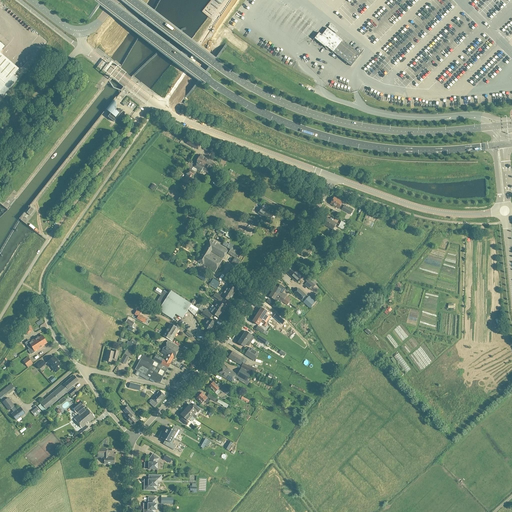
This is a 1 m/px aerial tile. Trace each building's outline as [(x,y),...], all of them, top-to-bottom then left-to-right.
[(360,54),(327,28),(322,35),(319,33),(314,38),(317,40),(325,47),(326,48),(325,49),(328,50),(329,49),(351,66),(360,54)] [(114,122),(123,110),(116,111),(116,107),(116,106),(116,102),(113,100),(106,109),(110,113),(108,117),(114,122)] [(188,139),(185,143),(195,149),(198,145),(188,139)] [(203,167),(207,160),(200,155),(196,162),(196,163),(203,167)] [(203,167),(210,171),(214,164),(207,160),(203,167)] [(192,169),(195,164),(191,162),(191,164),(188,162),(188,163),(186,161),(184,165),(192,169)] [(199,174),(203,167),(196,163),(195,164),(192,169),(199,174)] [(188,184),(195,172),(189,168),(186,174),(187,175),(183,181),(184,182),(188,184)] [(180,200),(185,194),(182,191),(177,197),(180,200)] [(339,209),(343,202),(334,197),(330,204),(339,209)] [(269,221),(276,211),(264,203),(258,213),(269,221)] [(350,214),(353,209),(350,208),(344,205),(341,209),(350,214)] [(257,220),(251,216),(249,219),(247,222),(253,226),(255,223),(257,220)] [(288,230),(294,222),(287,217),(282,226),(288,230)] [(333,229),(336,223),(327,218),(323,224),(333,229)] [(316,250),(323,241),(320,239),(312,247),(316,250)] [(228,250),(210,240),(203,253),(208,256),(210,253),(211,251),(223,258),(228,250)] [(238,253),(240,249),(229,243),(230,242),(225,240),(222,245),(230,250),(228,254),(234,257),(231,263),(237,266),(240,260),(237,258),(239,253),(238,253)] [(313,246),(306,240),(297,251),(303,257),(313,246)] [(215,272),(222,260),(210,253),(208,256),(203,253),(198,261),(215,272)] [(297,282),(303,276),(291,265),(285,271),(297,282)] [(204,282),(208,276),(200,271),(198,274),(195,273),(194,275),(204,282)] [(309,276),(305,280),(307,282),(311,286),(313,287),(316,283),(309,276)] [(216,289),(220,283),(213,279),(209,285),(216,289)] [(233,296),(236,290),(231,286),(232,284),(225,279),(223,282),(229,285),(225,291),(233,296)] [(276,287),(272,291),(277,295),(288,302),(291,299),(286,296),(287,295),(280,291),(281,290),(276,287)] [(293,293),(301,300),(306,295),(298,288),(293,293)] [(191,304),(171,291),(169,294),(164,290),(156,302),(159,303),(155,308),(159,310),(159,311),(172,319),(175,314),(182,319),(188,310),(191,304)] [(229,301),(233,296),(225,291),(223,294),(222,293),(220,295),(216,293),(214,295),(222,300),(223,298),(229,301)] [(277,295),(272,291),(269,296),(274,300),(276,297),(279,299),(287,305),(288,302),(277,295)] [(222,312),(226,306),(220,303),(222,300),(214,295),(212,298),(218,302),(215,307),(222,312)] [(269,299),(266,302),(273,307),(275,304),(269,299)] [(191,304),(188,310),(194,315),(198,309),(191,304)] [(218,318),(222,312),(215,307),(212,305),(208,311),(201,307),(199,310),(203,313),(204,312),(211,317),(213,314),(218,318)] [(259,311),(256,316),(262,320),(266,323),(270,316),(266,314),(267,312),(261,308),(259,311)] [(144,318),(136,314),(137,311),(134,310),(132,314),(135,316),(134,318),(142,322),(144,318)] [(212,327),(215,322),(210,319),(211,317),(204,312),(203,313),(202,315),(208,319),(205,323),(206,324),(204,327),(210,331),(210,330),(211,331),(213,328),(212,327)] [(277,325),(281,318),(275,315),(271,321),(277,325)] [(256,316),(252,321),(258,325),(260,323),(263,324),(263,325),(265,327),(267,324),(266,323),(262,320),(256,316)] [(134,323),(128,319),(125,323),(132,327),(134,323)] [(179,328),(169,323),(166,330),(175,335),(179,328)] [(172,341),(175,335),(166,330),(163,336),(172,341)] [(250,344),(253,340),(254,337),(252,335),(246,331),(241,338),(250,344)] [(43,345),(47,343),(42,335),(38,337),(38,336),(30,341),(27,342),(28,345),(30,344),(32,347),(28,350),(31,354),(35,352),(44,346),(43,345)] [(267,341),(259,335),(256,339),(264,345),(267,341)] [(250,344),(241,338),(238,343),(244,347),(246,344),(249,346),(250,344)] [(128,341),(126,345),(136,350),(139,344),(131,340),(129,342),(128,341)] [(174,358),(180,348),(168,341),(162,350),(161,352),(166,355),(167,353),(169,354),(168,355),(174,358)] [(8,354),(12,357),(17,348),(14,345),(8,354)] [(254,360),(259,354),(250,348),(245,354),(254,360)] [(112,363),(114,357),(117,358),(119,351),(114,350),(114,352),(107,351),(105,361),(112,363)] [(240,365),(244,358),(232,351),(229,358),(240,365)] [(135,370),(159,383),(174,358),(168,355),(165,360),(157,355),(154,360),(143,354),(135,370)] [(125,364),(129,357),(124,355),(121,362),(125,364)] [(60,364),(54,356),(48,362),(54,369),(53,370),(55,372),(59,369),(57,367),(60,364)] [(33,363),(28,357),(22,361),(28,368),(33,363)] [(39,369),(45,364),(42,360),(36,365),(39,369)] [(257,369),(243,363),(241,368),(247,371),(247,370),(255,373),(257,369)] [(232,382),(236,374),(223,367),(219,374),(232,382)] [(246,381),(250,374),(241,368),(237,376),(246,381)] [(52,404),(66,392),(67,393),(73,388),(72,386),(76,382),(78,380),(74,376),(72,378),(72,377),(64,384),(41,403),(48,410),(53,405),(52,404)] [(212,383),(211,384),(212,384),(209,387),(217,395),(222,390),(227,394),(229,392),(222,385),(221,386),(218,383),(216,385),(214,382),(213,383),(213,382),(212,382),(213,383),(212,384),(212,383)] [(9,394),(15,388),(11,383),(0,392),(4,397),(9,393),(9,394)] [(72,396),(77,391),(75,388),(69,393),(72,396)] [(146,415),(165,396),(160,391),(152,399),(151,400),(152,400),(142,410),(146,415)] [(208,398),(211,399),(217,403),(217,402),(219,399),(209,393),(206,397),(202,393),(200,396),(199,395),(197,397),(197,398),(202,404),(202,403),(204,400),(207,403),(210,401),(207,399),(208,398)] [(25,414),(20,407),(16,410),(14,406),(8,398),(2,402),(8,410),(11,409),(13,412),(11,414),(16,421),(25,414)] [(86,410),(84,408),(86,407),(81,401),(73,408),(77,414),(78,413),(80,415),(75,419),(82,428),(95,417),(88,409),(86,410)] [(192,416),(195,418),(197,416),(194,414),(196,412),(197,413),(200,410),(194,405),(192,408),(189,405),(185,410),(192,416)] [(137,421),(132,416),(135,414),(128,406),(123,411),(128,416),(126,418),(132,425),(137,421)] [(37,407),(31,412),(35,416),(41,412),(37,407)] [(192,416),(185,410),(180,415),(183,418),(180,420),(186,425),(189,423),(187,421),(189,419),(192,422),(195,419),(192,416)] [(80,436),(90,428),(87,426),(78,433),(80,436)] [(173,431),(167,427),(167,428),(166,428),(164,431),(165,431),(164,432),(175,439),(178,434),(180,435),(183,431),(176,427),(173,431)] [(169,447),(173,450),(174,450),(176,446),(172,444),(175,439),(164,432),(164,433),(163,433),(161,436),(162,437),(161,438),(167,441),(165,445),(169,447)] [(114,464),(114,460),(114,458),(108,458),(108,449),(98,449),(97,458),(101,458),(101,461),(104,461),(104,464),(114,464)] [(157,463),(157,461),(159,458),(153,454),(149,459),(149,462),(149,463),(148,463),(145,463),(145,468),(148,468),(149,468),(149,469),(150,469),(157,469),(157,463)] [(163,459),(170,463),(172,459),(170,458),(170,457),(166,455),(166,456),(165,455),(163,459)] [(157,486),(157,481),(161,481),(161,476),(149,475),(149,479),(149,480),(144,480),(144,490),(148,490),(156,491),(157,486)] [(157,510),(157,503),(156,503),(156,497),(149,497),(149,503),(148,503),(148,504),(144,504),(144,508),(143,511),(155,511),(155,510),(157,510)]
